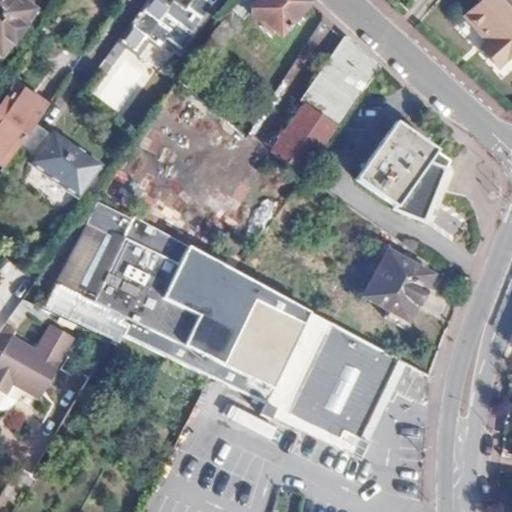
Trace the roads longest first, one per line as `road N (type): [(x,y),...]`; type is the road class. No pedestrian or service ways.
road 1 (secondary): [(460,511),(462,435),(482,346),(511,272)]
road 2 (unclassified): [(511,146),(344,0)]
